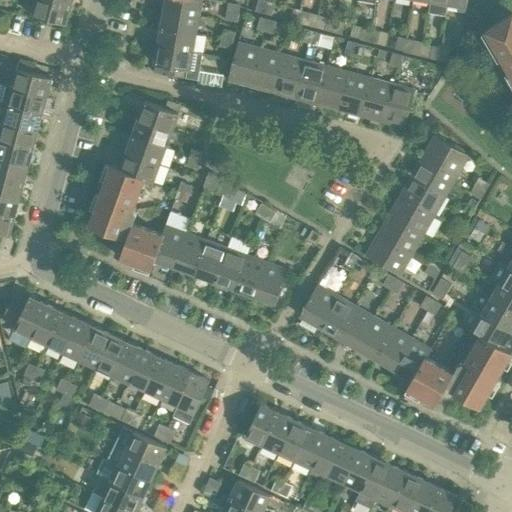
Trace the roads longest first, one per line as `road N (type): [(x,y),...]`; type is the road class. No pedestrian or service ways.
road 1 (residential): [(250,366),(335,239),(377,150),(85,62)]
road 2 (residential): [(502,481),(250,366)]
road 3 (residential): [(250,366),(53,273),(37,258)]
road 4 (residential): [(37,258),(85,62)]
road 5 (residential): [(179,511),(250,366)]
